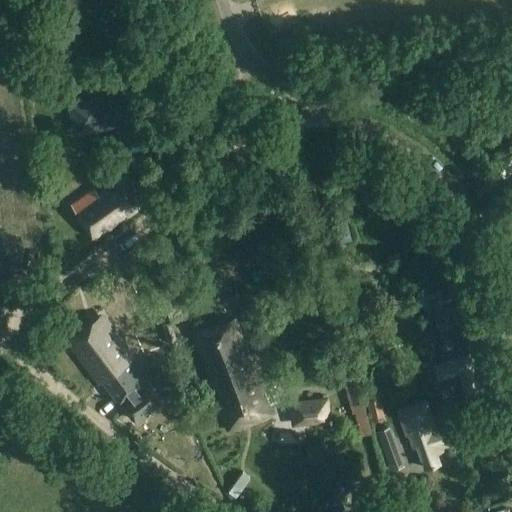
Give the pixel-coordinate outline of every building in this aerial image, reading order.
[(100,100),(69,107),(74,131),(136,119),(131,99),(101,105),(101,101),(100,100)] [(139,200),(131,189),(134,187),(128,179),(100,198),(96,193),(74,208),(97,241),(111,231),(108,227),(119,219),(123,224),(148,207),(142,198),(139,200)] [(152,292),(162,321),(181,314),(171,286),(152,292)] [(427,299),(446,350),(461,345),(443,294),(427,299)] [(135,351),(160,340),(144,305),(119,316),(135,351)] [(215,405),(217,410),(251,398),(250,394),(263,389),(251,358),(247,359),(233,320),(192,335),(211,388),(219,385),(223,396),(215,405)] [(135,420),(161,400),(147,382),(149,380),(109,329),(75,355),(97,385),(104,380),(135,420)] [(484,393),(470,352),(434,364),(440,381),(459,375),(467,399),(484,393)] [(352,361),(317,370),(321,385),(337,381),(337,382),(343,380),(351,413),(354,412),(360,433),(370,431),(352,361)] [(159,389),(166,384),(159,374),(152,379),(159,389)] [(251,398),(217,410),(225,431),(272,414),(269,405),(279,401),(273,385),(263,389),(250,394),(251,398)] [(289,403),(290,412),(304,410),(305,423),(329,421),(327,399),(289,403)] [(412,447),(416,446),(423,468),(440,462),(437,453),(441,451),(441,450),(449,447),(449,446),(451,446),(452,445),(453,444),(454,444),(455,442),(456,440),(457,439),(457,438),(457,436),(457,435),(457,434),(457,432),(456,430),(455,428),(453,427),(452,426),(450,425),(449,425),(446,424),(444,424),(433,428),(425,402),(398,411),(406,436),(408,435),(412,447)] [(377,433),(390,469),(402,464),(389,428),(377,433)]
